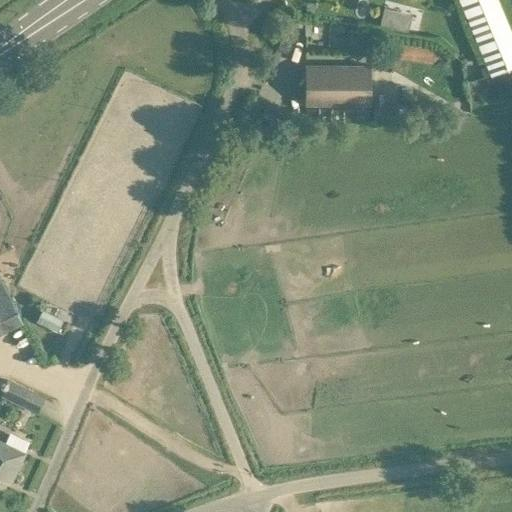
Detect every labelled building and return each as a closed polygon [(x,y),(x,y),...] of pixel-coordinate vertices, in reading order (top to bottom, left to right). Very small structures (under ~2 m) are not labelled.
[(459,0),(491,77),(511,68),(511,33),(498,0),(459,0)] [(382,9),(378,28),(407,35),(412,16),(382,9)] [(432,63),(435,41),(396,35),(392,57),(432,63)] [(280,40),(276,50),(287,54),(291,44),(280,40)] [(369,106),(370,66),(305,64),(304,105),(369,106)] [(437,103),(413,104),(413,114),(438,113),(437,103)] [(398,105),(373,106),(374,116),(398,115),(398,105)] [(0,333),(23,322),(0,276),(0,333)] [(46,307),(40,320),(63,330),(68,317),(46,307)] [(9,379),(1,395),(22,405),(30,389),(9,379)] [(0,476),(10,481),(24,453),(0,440),(0,476)]
